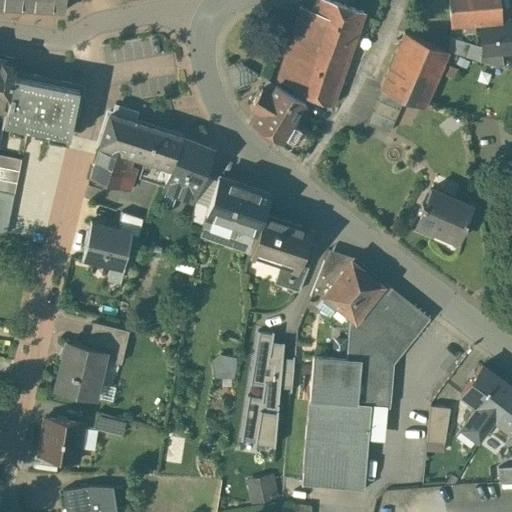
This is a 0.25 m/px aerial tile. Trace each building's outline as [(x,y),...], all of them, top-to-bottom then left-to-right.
[(0,0),(0,7),(63,10),(63,0),(0,0)] [(363,11),(329,0),(314,0),(311,10),(299,6),(289,37),(346,58),(363,11)] [(498,0),(447,0),(450,25),(480,22),(483,54),(510,52),(507,19),(500,20),(498,0)] [(447,50),(403,32),(379,87),(382,89),(403,98),(423,107),(447,50)] [(346,58),(289,37),(275,79),(294,86),(293,89),(330,104),(346,58)] [(15,61),(0,57),(0,106),(5,108),(12,74),(15,61)] [(77,87),(12,74),(5,108),(3,122),(68,135),(77,87)] [(304,101),(274,83),(269,91),(261,85),(248,106),(257,111),(251,122),(279,139),(277,143),(299,156),(313,132),(293,120),(304,101)] [(403,98),(382,89),(367,121),(389,130),(403,98)] [(107,111),(97,143),(98,143),(88,176),(121,187),(121,186),(128,188),(135,167),(128,165),(131,155),(167,167),(180,135),(179,134),(131,118),(133,111),(115,105),(113,113),(107,111)] [(210,148),(180,136),(180,134),(180,135),(167,167),(168,167),(161,187),(190,199),(200,173),(210,148)] [(0,165),(18,169),(20,158),(0,153),(0,165)] [(0,178),(15,181),(18,169),(0,165),(0,178)] [(216,179),(200,173),(190,199),(195,200),(207,205),(216,179)] [(268,193),(217,176),(216,179),(207,205),(204,213),(255,231),(268,193)] [(0,190),(13,193),(15,181),(0,178),(0,190)] [(429,187),(422,202),(421,202),(419,206),(420,207),(412,226),(431,234),(433,229),(457,239),(465,220),(464,219),(470,205),(429,187)] [(13,193),(0,190),(0,231),(5,232),(13,193)] [(124,198),(117,222),(138,229),(145,204),(124,198)] [(207,205),(195,200),(189,217),(202,222),(202,219),(204,213),(207,205)] [(308,227),(262,212),(248,253),(280,264),(292,268),(294,268),(304,239),(308,227)] [(131,229),(90,219),(81,258),(121,268),(131,229)] [(298,290),(316,244),(304,239),(294,268),(292,268),(280,264),(274,282),(298,290)] [(344,266),(322,293),(334,303),(348,314),(345,357),(311,354),(300,483),(362,488),(369,404),(383,405),(388,360),(422,317),(350,258),(344,266)] [(344,266),(324,259),(309,293),(304,304),(314,312),(319,305),(327,312),(334,303),(322,293),(344,266)] [(127,329),(92,321),(86,346),(103,350),(102,358),(119,362),(127,329)] [(259,332),(259,330),(257,330),(249,383),(251,384),(251,382),(263,384),(260,397),(249,395),(249,394),(247,393),(240,439),(242,439),(242,438),(254,440),(253,443),(255,443),(256,436),(273,439),(272,445),(275,445),(279,386),(282,357),(283,341),(281,341),(281,345),(270,344),(273,331),(271,330),(270,334),(259,332)] [(86,346),(65,341),(54,386),(93,395),(102,358),(103,350),(86,346)] [(215,374),(236,376),(238,353),(217,351),(215,374)] [(511,391),(511,386),(481,363),(459,392),(492,417),(511,391)] [(511,391),(492,417),(493,417),(510,430),(511,431),(511,391)] [(449,406),(429,404),(425,439),(443,441),(449,406)] [(122,420),(97,413),(94,428),(119,434),(122,420)] [(80,422),(45,416),(39,454),(75,459),(80,422)] [(510,430),(493,417),(486,427),(503,440),(510,430)] [(81,463),(92,464),(94,447),(83,445),(81,463)] [(511,464),(497,465),(498,480),(511,479),(511,464)] [(250,497),(278,494),(275,470),(248,473),(250,497)] [(89,484),(61,488),(65,511),(115,511),(111,486),(89,484)] [(312,491),(289,488),(288,500),(311,502),(312,491)]
